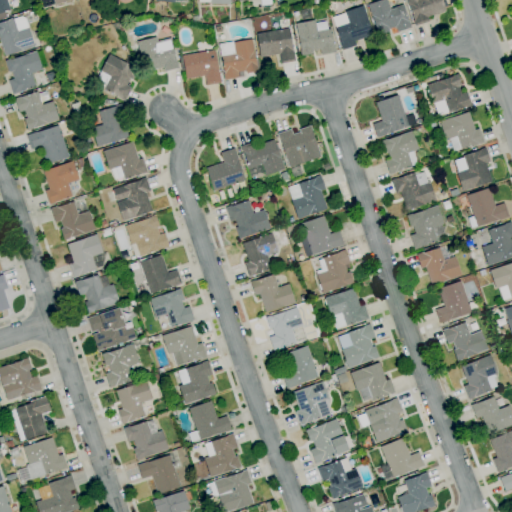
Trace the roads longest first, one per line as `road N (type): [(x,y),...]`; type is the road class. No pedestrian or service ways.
road 1 (residential): [(327,88),(475,511)]
road 2 (residential): [(187,133),(181,182),(297,511)]
road 3 (residential): [(0,162),(116,511)]
road 4 (residential): [(483,39),(187,133),(164,109)]
road 5 (tertiary): [(470,0),(511,122)]
